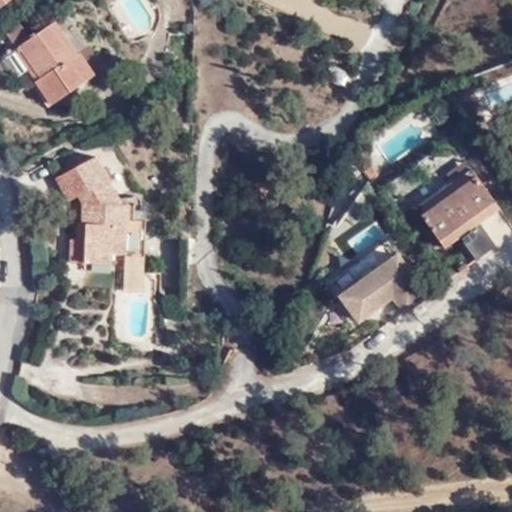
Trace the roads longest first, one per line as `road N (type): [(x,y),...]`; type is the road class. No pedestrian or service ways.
road 1 (residential): [(511,254),(337,364),(223,399),(140,436),(79,437),(7,408),(14,282),(0,186)]
road 2 (track): [(340,511),(466,492),(511,493)]
